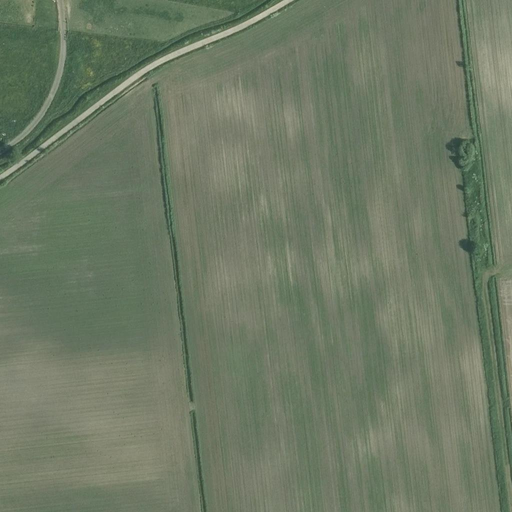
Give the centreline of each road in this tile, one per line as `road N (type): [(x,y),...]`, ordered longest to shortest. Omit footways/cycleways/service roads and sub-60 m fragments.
road 1 (track): [(511,498),(454,7)]
road 2 (track): [(0,152),(52,95),(62,57),(60,0)]
